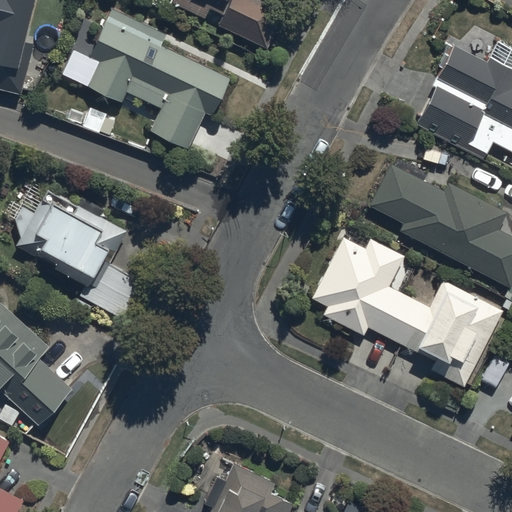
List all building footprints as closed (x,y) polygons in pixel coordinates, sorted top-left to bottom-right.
[(34,0),(0,0),(0,85),(22,90),(27,68),(20,66),(34,0)] [(174,0),(172,5),(205,20),(208,10),(222,16),(217,29),(267,50),(286,7),(269,0),(174,0)] [(119,105),(126,93),(160,110),(149,133),(187,151),(204,115),(211,118),(228,81),(160,48),(165,36),(110,10),(87,59),(99,65),(87,90),(119,105)] [(511,49),(497,42),(486,64),(452,47),(432,87),(436,89),(417,126),(483,159),(491,143),(511,153),(511,49)] [(511,288),(511,286),(511,237),(499,231),(507,214),(448,185),(444,193),(423,183),(427,175),(394,159),(369,207),(403,224),(399,232),(511,288)] [(76,295),(121,319),(141,283),(109,265),(127,232),(101,218),(105,210),(53,181),(16,248),(82,285),(76,295)] [(431,370),(463,386),(502,312),(443,280),(428,308),(389,288),(405,258),(369,239),(364,249),(343,237),(310,299),(327,308),(323,316),(364,337),(368,329),(435,364),(431,370)] [(38,359),(47,349),(0,304),(0,394),(21,414),(13,422),(26,434),(34,425),(37,427),(71,390),(38,359)] [(494,359),(480,385),(494,393),(509,367),(494,359)] [(0,511),(19,511),(25,502),(0,487),(0,459),(9,442),(0,437),(0,511)] [(214,511),(212,511),(290,511),(293,508),(268,497),(274,484),(232,465),(225,481),(214,477),(203,506),(214,511)]
